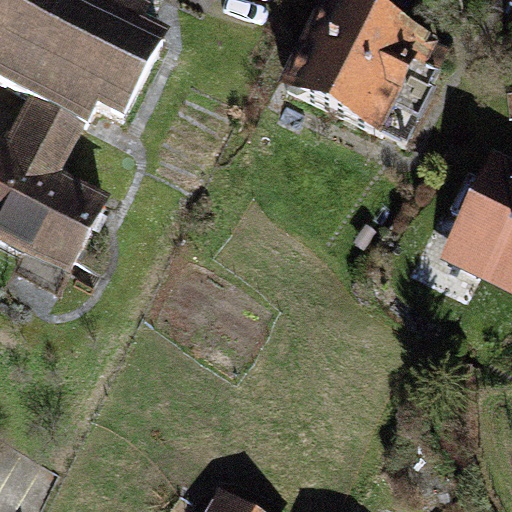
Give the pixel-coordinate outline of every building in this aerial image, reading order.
[(0,0),(0,90),(31,105),(12,143),(65,170),(78,144),(84,147),(103,109),(125,120),(161,48),(146,40),(158,17),(121,0),(0,0)] [(433,74),(334,27),(284,133),(383,180),(433,74)] [(65,170),(12,143),(3,161),(0,160),(0,251),(66,284),(103,207),(58,185),(65,170)] [(511,176),(490,166),(437,270),(511,307),(511,176)] [(251,511),(220,494),(209,511),(251,511)]
